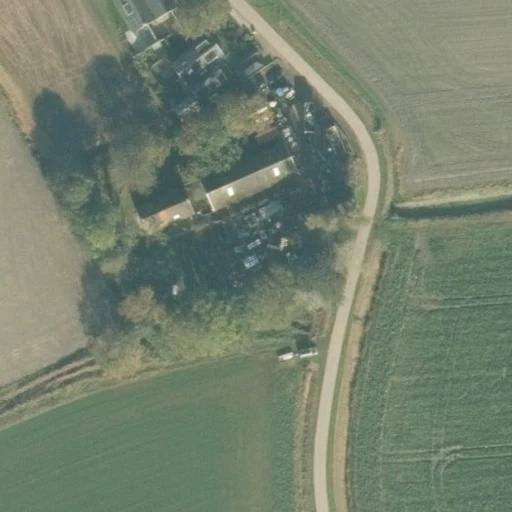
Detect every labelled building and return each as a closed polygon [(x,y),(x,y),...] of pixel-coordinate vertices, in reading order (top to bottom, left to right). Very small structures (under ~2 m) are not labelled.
[(112,0),(133,35),(177,9),(171,0),(112,0)] [(170,65),(198,99),(225,79),(212,64),(224,56),(208,37),(170,65)] [(220,99),(217,94),(207,101),(210,106),(220,99)] [(190,96),(172,108),(182,124),(201,112),(190,96)] [(184,189),(135,210),(145,235),(200,212),(201,217),(298,176),(284,144),(183,187),(184,189)] [(227,239),(236,236),(231,223),(222,227),(227,239)]
